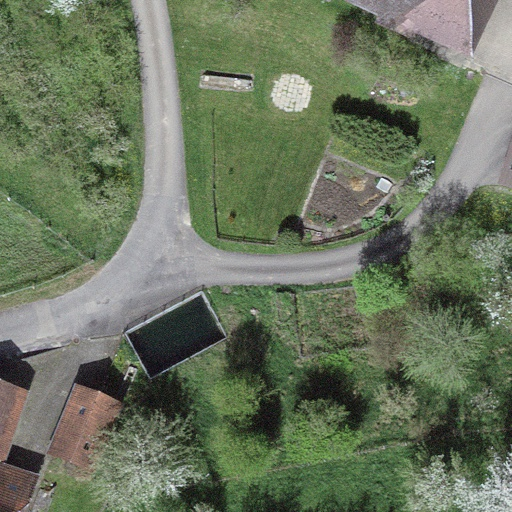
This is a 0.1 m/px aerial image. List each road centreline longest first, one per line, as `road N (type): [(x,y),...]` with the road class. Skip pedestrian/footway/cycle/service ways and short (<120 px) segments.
road 1 (track): [(145,262),(245,269),(352,262),(406,241),(479,152),(496,86),(511,78)]
road 2 (unclassified): [(0,331),(78,310),(145,262),(166,187),(151,0)]
